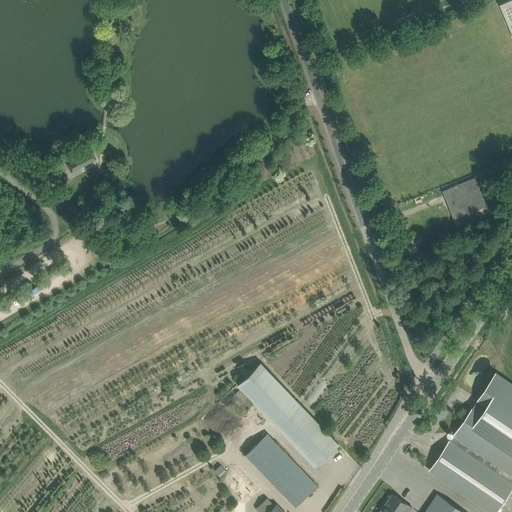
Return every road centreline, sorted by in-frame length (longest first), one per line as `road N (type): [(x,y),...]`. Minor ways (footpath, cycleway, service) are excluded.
road 1 (track): [(433,385),(411,355),(282,0)]
road 2 (unclassified): [(348,511),(511,270)]
